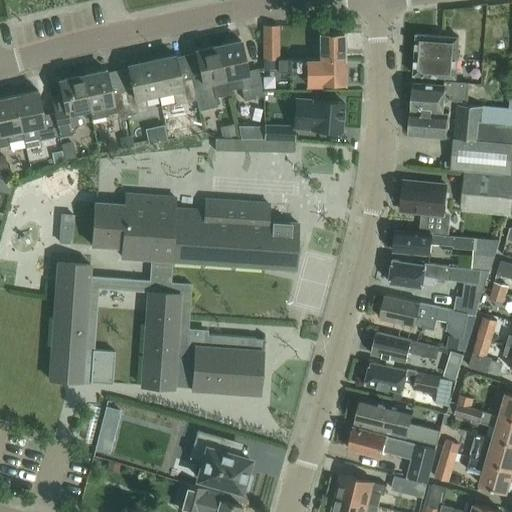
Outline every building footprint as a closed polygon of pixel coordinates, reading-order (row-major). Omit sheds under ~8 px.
[(320,60),(343,60),(343,34),(320,34),(320,60)] [(455,79),(458,38),(416,35),(413,76),(455,79)] [(283,59),(282,38),(270,39),(271,60),(283,59)] [(241,41),(218,46),(225,79),(228,91),(241,88),(244,101),(264,97),(258,69),(248,72),(241,41)] [(225,79),(218,46),(195,51),(203,85),(193,88),(196,101),(198,111),(217,107),(215,98),(228,95),(227,91),(228,91),(225,79)] [(174,56),(151,61),(158,94),(172,91),(175,105),(196,101),(193,88),(191,77),(180,80),(174,56)] [(343,60),(320,60),(281,60),(280,73),(320,73),(321,86),(343,85),(343,60)] [(158,94),(151,61),(127,66),(133,90),(122,92),(127,116),(147,111),(144,97),(158,94)] [(127,116),(122,92),(111,95),(105,71),(82,76),(89,109),(92,120),(106,117),(106,120),(127,116)] [(58,81),(62,95),(51,98),(54,113),(59,137),(75,133),(74,127),(79,126),(75,112),(89,109),(82,76),(58,81)] [(413,83),(410,111),(445,114),(445,113),(444,113),(445,100),(467,102),(469,84),(445,82),(445,86),(413,83)] [(59,137),(54,113),(43,116),(37,91),(14,96),(22,130),(23,130),(25,142),(38,139),(38,141),(59,137)] [(22,130),(14,96),(0,99),(0,147),(9,146),(8,142),(23,139),(23,142),(25,142),(23,130),(22,130)] [(265,125),(264,140),(293,141),(294,129),(341,132),(343,103),(297,99),(295,125),(265,125)] [(457,105),(455,139),(452,170),(510,174),(511,151),(511,125),(482,123),(483,107),(457,105)] [(445,114),(410,111),(408,135),(447,138),(449,113),(445,113),(445,114)] [(147,123),(129,126),(131,139),(149,137),(147,123)] [(257,137),(235,139),(236,150),(258,148),(257,137)] [(215,139),(215,141),(215,151),(233,152),(233,139),(215,139)] [(511,177),(466,173),(462,211),(511,215),(511,216),(511,215),(511,177)] [(445,185),(404,181),(401,211),(442,215),(445,185)] [(57,263),(51,349),(49,380),(112,385),(115,352),(94,351),(98,289),(147,293),(141,387),(174,389),(174,386),(191,388),(191,390),(260,395),(264,339),(207,335),(204,336),(203,338),(187,337),(191,285),(170,283),(171,261),(265,268),(266,265),(274,265),(275,268),(295,270),(298,224),(268,222),(269,204),(206,200),(205,215),(197,214),(197,210),(174,208),(175,198),(126,195),(125,205),(95,203),(92,246),(122,248),(121,258),(150,260),(149,281),(89,276),(90,265),(57,263)] [(474,238),(454,236),(396,230),(394,251),(430,255),(431,244),(453,246),(453,248),(473,250),(471,269),(481,270),(490,271),(500,241),(474,238)] [(481,270),(471,269),(451,267),(451,268),(425,264),(425,265),(391,261),(388,283),(409,285),(410,290),(416,291),(418,287),(423,287),(425,277),(450,280),(479,284),(479,283),(481,270)] [(497,275),(511,279),(511,263),(501,261),(497,275)] [(481,270),(479,283),(486,285),(490,271),(481,270)] [(494,282),(492,290),(506,294),(509,287),(494,282)] [(506,294),(492,290),(489,299),(504,304),(506,294)] [(454,308),(453,311),(420,304),(420,303),(385,295),(380,318),(415,326),(434,329),(436,319),(448,322),(446,330),(455,337),(463,338),(464,335),(470,336),(476,316),(477,312),(463,309),(454,308)] [(463,309),(465,298),(456,297),(454,308),(463,309)] [(480,301),(465,298),(463,309),(477,312),(480,301)] [(497,321),(483,317),(480,328),(477,336),(492,340),(494,332),(497,321)] [(443,348),(438,347),(439,346),(411,340),(376,332),(371,355),(406,363),(409,352),(436,358),(440,360),(443,348)] [(492,340),(477,336),(472,352),(468,367),(488,373),(493,359),(487,357),(492,340)] [(402,393),(405,382),(414,384),(413,390),(437,395),(441,378),(407,371),(370,363),(365,384),(402,393)] [(511,394),(507,393),(500,416),(511,418),(511,394)] [(457,403),(471,407),(474,399),(459,395),(457,403)] [(354,425),(437,445),(440,433),(410,426),(413,410),(361,397),(354,425)] [(471,407),(457,403),(450,401),(447,413),(480,422),(479,423),(497,428),(494,439),(511,443),(511,418),(500,416),(483,411),(471,407)] [(354,427),(348,448),(381,457),(384,447),(408,453),(411,443),(354,427)] [(251,477),(245,475),(249,460),(222,453),(226,439),(197,431),(189,459),(202,462),(198,479),(240,491),(241,488),(247,490),(251,477)] [(511,443),(494,439),(487,462),(488,462),(511,469),(511,443)] [(445,440),(443,449),(458,454),(460,445),(445,440)] [(436,453),(435,453),(416,447),(408,475),(427,481),(436,453)] [(458,454),(443,449),(434,478),(449,483),(458,454)] [(487,462),(471,457),(467,471),(483,476),(480,486),(506,493),(511,471),(511,469),(488,462),(487,462)] [(117,473),(119,465),(109,463),(107,471),(117,473)] [(387,486),(373,482),(342,474),(336,496),(368,504),(371,492),(384,495),(387,486)] [(427,484),(426,484),(395,476),(391,489),(423,497),(427,484)] [(192,511),(191,511),(240,511),(242,508),(220,501),(222,494),(184,484),(178,507),(192,511)] [(452,502),(452,501),(455,490),(433,484),(427,507),(426,507),(424,511),(440,511),(441,511),(440,511),(443,499),(452,502)] [(365,511),(368,504),(336,496),(332,511),(365,511)] [(502,511),(474,503),(471,511),(464,511),(456,509),(455,511),(502,511)]
